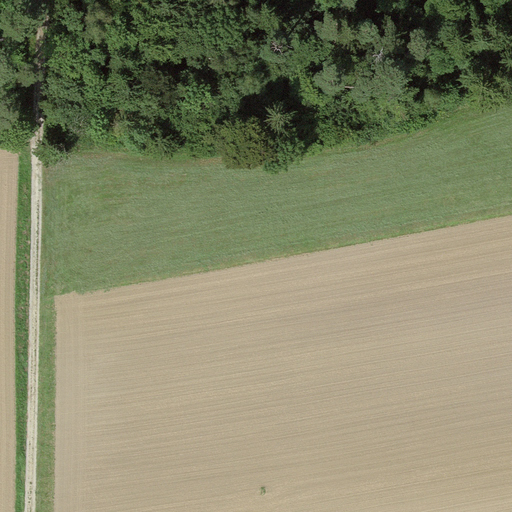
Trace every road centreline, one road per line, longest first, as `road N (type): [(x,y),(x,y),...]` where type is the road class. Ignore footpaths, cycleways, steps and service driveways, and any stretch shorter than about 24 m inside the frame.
road 1 (track): [(32,511),(40,136)]
road 2 (track): [(40,136),(47,0)]
